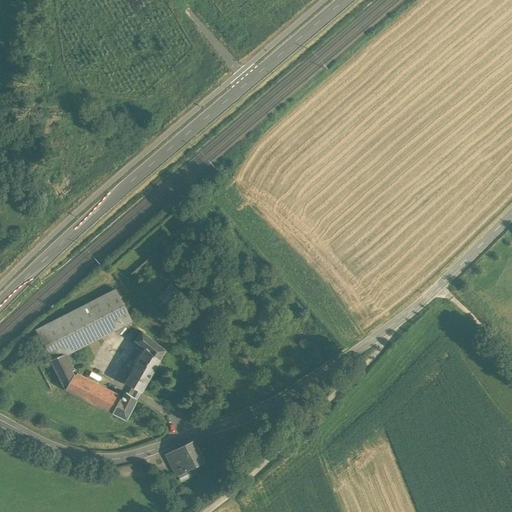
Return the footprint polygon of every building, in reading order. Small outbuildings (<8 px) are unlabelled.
[(171,284),(160,296),(171,305),(181,294),(177,290),(179,288),(177,286),(175,288),(171,284)] [(116,290),(36,331),(51,360),(64,356),(114,330),(120,334),(123,332),(132,321),(116,290)] [(165,351),(142,332),(134,341),(143,348),(141,351),(144,352),(142,355),(140,354),(136,361),(138,362),(133,371),(137,374),(130,386),(136,389),(141,392),(165,351)] [(122,400),(74,375),(64,356),(51,360),(66,389),(126,420),(133,407),(122,400)] [(141,392),(136,389),(132,396),(137,400),(141,392)] [(132,396),(126,393),(122,400),(133,407),(137,400),(132,396)] [(255,437),(246,443),(251,448),(259,442),(255,437)] [(194,442),(166,456),(177,476),(204,462),(194,442)]
